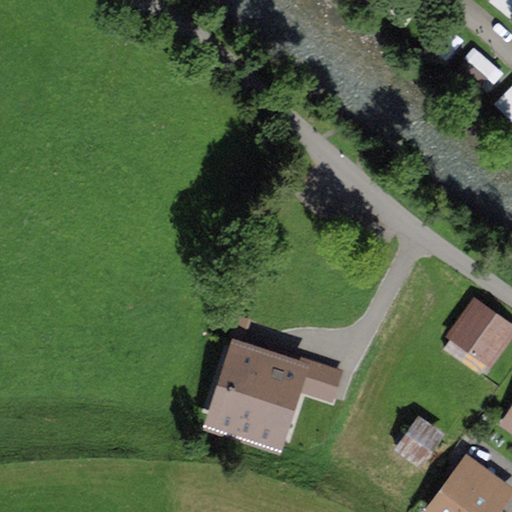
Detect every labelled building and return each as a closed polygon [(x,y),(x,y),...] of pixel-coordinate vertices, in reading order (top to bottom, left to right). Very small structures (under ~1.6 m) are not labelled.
[(511,0),(493,0),(511,14),(511,0)] [(511,84),(497,100),(511,113),(511,84)] [(445,213),(438,227),(451,234),(458,220),(445,213)] [(445,348),(479,373),(510,330),(475,305),(445,348)] [(203,425),(280,448),(298,390),(334,401),(344,367),(230,333),(203,425)] [(436,434),(418,421),(400,446),(418,459),(436,434)] [(488,511),(495,503),(458,476),(434,510),(436,511),(488,511)]
